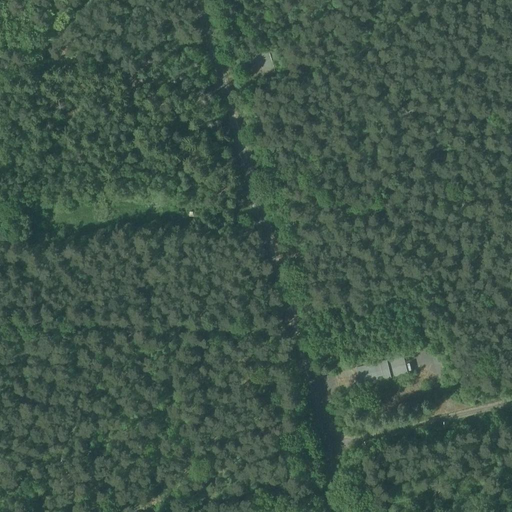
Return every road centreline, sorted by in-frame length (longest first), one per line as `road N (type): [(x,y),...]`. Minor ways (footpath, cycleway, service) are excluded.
road 1 (unclassified): [(326,451),(313,361),(199,0)]
road 2 (unclassified): [(511,408),(326,451)]
